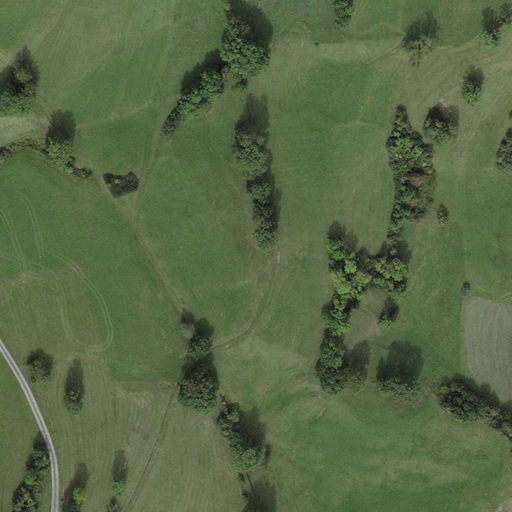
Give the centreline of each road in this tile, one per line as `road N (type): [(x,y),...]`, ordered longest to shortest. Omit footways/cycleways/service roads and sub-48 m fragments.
road 1 (track): [(127,511),(181,374),(206,349),(250,331),(263,308),(276,255),(249,95),(274,30),(289,25),(304,31),(294,82)]
road 2 (track): [(0,341),(52,457),(53,511)]
